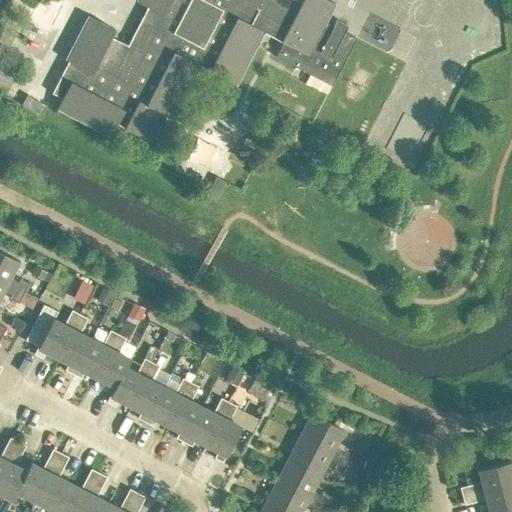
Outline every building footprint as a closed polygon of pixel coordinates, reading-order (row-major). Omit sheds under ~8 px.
[(64,68),(51,93),(61,98),(56,109),(110,136),(116,123),(151,141),(164,115),(172,119),(200,66),(236,84),(263,32),(282,42),(275,56),(331,85),(356,38),(343,31),(347,25),(335,19),(332,26),(325,22),(335,3),(328,0),(301,0),(300,2),(296,0),(135,0),(151,9),(145,20),(141,18),(127,45),(110,36),(114,29),(87,15),(64,59),(72,63),(68,70),(64,68)] [(26,95),(20,105),(40,116),(45,106),(26,95)] [(205,195),(215,200),(224,181),(215,176),(205,195)] [(0,251),(0,280),(23,292),(28,282),(19,278),(17,281),(10,277),(19,261),(0,251)] [(31,273),(42,280),(47,273),(35,266),(31,273)] [(0,280),(0,297),(3,291),(10,294),(9,298),(18,302),(23,292),(0,280)] [(81,280),(72,298),(83,304),(88,292),(92,285),(81,280)] [(107,306),(113,294),(102,288),(95,300),(107,306)] [(116,311),(121,302),(113,298),(109,307),(116,311)] [(45,351),(56,357),(79,313),(71,309),(63,323),(53,318),(56,311),(42,303),(24,339),(37,345),(33,353),(42,358),(45,351)] [(133,303),(127,315),(137,321),(139,317),(144,308),(137,304),(133,303)] [(64,369),(72,373),(90,337),(79,332),(87,317),(79,313),(56,357),(67,363),(64,369)] [(19,332),(24,322),(14,316),(9,326),(19,332)] [(83,371),(95,377),(117,333),(109,329),(102,343),(90,337),(72,373),(80,377),(83,371)] [(167,331),(164,338),(171,341),(174,335),(167,331)] [(103,389),(110,393),(125,366),(129,358),(118,351),(125,337),(117,333),(95,377),(106,383),(103,389)] [(117,399),(129,405),(151,361),(143,357),(136,371),(125,366),(110,393),(106,401),(114,406),(117,399)] [(137,417),(145,421),(163,386),(152,380),(159,366),(151,361),(129,405),(140,411),(137,417)] [(236,386),(243,372),(231,367),(224,381),(236,386)] [(156,419),(167,425),(189,381),(181,377),(174,391),(163,386),(145,421),(153,425),(156,419)] [(175,437),(183,441),(201,405),(190,400),(197,385),(189,381),(167,425),(178,431),(175,437)] [(194,439),(205,445),(228,401),(220,397),(213,411),(201,405),(183,441),(191,445),(194,439)] [(228,401),(205,445),(216,451),(213,457),(222,461),(240,425),(228,419),(236,405),(228,401)] [(310,412),(299,435),(332,452),(348,461),(353,451),(344,446),(342,449),(335,446),(344,429),(310,412)] [(299,435),(287,457),(320,475),(328,459),(335,462),(334,466),(343,471),(348,461),(332,452),(299,435)] [(0,473),(7,460),(17,440),(9,436),(0,453),(0,473)] [(0,493),(11,500),(16,491),(15,491),(26,470),(15,464),(25,444),(17,440),(7,460),(0,473),(0,493)] [(16,491),(34,501),(50,471),(60,452),(52,448),(42,467),(30,461),(26,470),(15,491),(16,491)] [(34,501),(53,511),(69,481),(58,476),(68,456),(60,452),(50,471),(34,501)] [(361,468),(366,457),(355,452),(353,456),(351,455),(349,460),(351,462),(351,463),(361,468)] [(287,457),(275,480),(309,497),(325,505),(330,495),(321,491),(319,494),(312,490),(320,475),(287,457)] [(459,487),(461,495),(511,482),(511,471),(509,460),(477,468),(480,481),(459,487)] [(470,472),(469,465),(462,467),(464,474),(470,472)] [(53,511),(55,511),(77,511),(88,491),(98,472),(90,468),(80,487),(69,481),(53,511)] [(77,511),(101,511),(107,501),(96,495),(106,476),(98,472),(88,491),(77,511)] [(275,480),(264,502),(282,511),(300,511),(305,504),(312,507),(310,511),(312,511),(321,511),(325,505),(309,497),(275,480)] [(485,498),(488,511),(511,504),(511,482),(461,495),(463,504),(485,498)] [(101,511),(125,511),(126,511),(136,492),(128,487),(118,507),(107,501),(101,511)] [(126,511),(125,511),(135,511),(144,496),(136,492),(126,511)] [(282,511),(264,502),(258,511),(282,511)]
